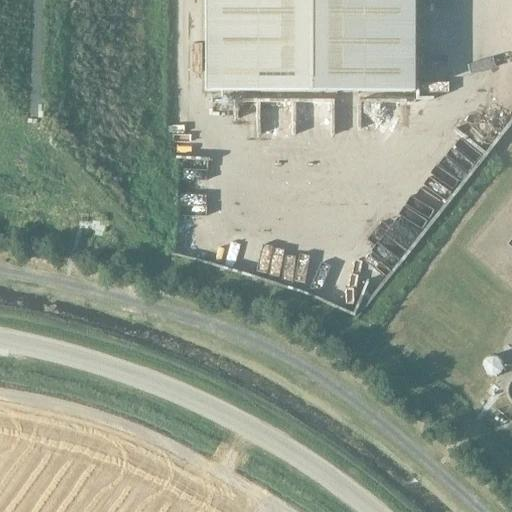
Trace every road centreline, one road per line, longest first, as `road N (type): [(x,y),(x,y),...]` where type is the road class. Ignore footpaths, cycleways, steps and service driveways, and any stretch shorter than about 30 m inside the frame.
road 1 (track): [(0,271),(165,310),(280,353),(374,416),(479,511)]
road 2 (unclassified): [(363,511),(307,467),(218,416),(118,373),(0,343)]
road 3 (unknown): [(344,183),(278,182),(222,146),(190,86),(182,0)]
road 4 (unknown): [(464,0),(462,61),(445,99),(386,165),(344,183)]
road 5 (unknown): [(333,0),(344,183)]
